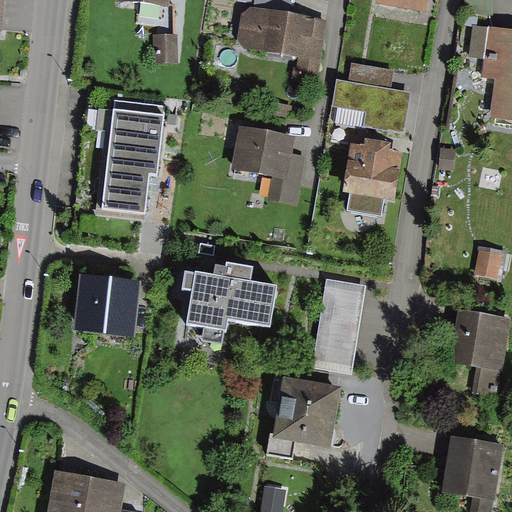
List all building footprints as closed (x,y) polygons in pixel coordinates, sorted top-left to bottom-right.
[(168,6),(169,0),(118,0),(119,4),(168,9),(168,6)] [(292,0),(265,0),(264,8),(255,6),(254,12),(289,18),(292,0)] [(376,0),(375,9),(427,17),(429,0),(376,0)] [(493,0),(465,0),(463,12),(493,17),(493,0)] [(318,82),(328,24),(289,18),(254,12),(251,12),(242,17),(238,43),(244,52),(298,61),(296,78),(318,82)] [(511,33),(473,28),(469,59),(484,62),(481,80),(497,82),(491,121),(511,123),(511,33)] [(179,65),(179,36),(176,36),(153,37),(154,66),(179,65)] [(395,73),(352,65),(349,85),(392,92),(395,73)] [(405,137),(412,95),(392,92),(349,85),(337,83),(332,109),(339,111),(367,115),(364,130),(405,137)] [(166,107),(114,102),(102,215),(146,220),(150,180),(158,181),(166,107)] [(290,120),(292,107),(265,103),(263,116),(290,120)] [(367,115),(339,111),(336,128),(364,132),(364,130),(367,115)] [(296,141),(240,130),(232,173),(273,181),(269,203),(297,208),(307,159),(293,156),(296,141)] [(365,151),(351,149),(343,198),(349,199),(346,215),(382,221),(385,204),(395,206),(404,157),(390,155),(391,150),(366,145),(365,151)] [(456,151),(441,150),(439,171),(454,173),(456,151)] [(502,257),(479,252),(475,276),(497,281),(502,257)] [(196,282),(185,280),(182,296),(193,298),(187,331),(204,334),(202,347),(224,351),(226,339),(229,340),(230,329),(272,336),(279,293),(252,289),(254,274),(227,269),(226,274),(216,273),(214,284),(196,281),(196,282)] [(141,286),(80,280),(74,337),(136,343),(141,286)] [(368,289),(327,282),(312,371),(353,378),(368,289)] [(510,323),(459,314),(450,367),(477,372),(473,396),(497,400),(510,323)] [(332,455),(342,392),(327,390),(328,378),(300,372),(298,385),(284,382),(283,379),(279,377),(276,378),(274,381),(271,402),(280,403),(275,437),(270,437),(266,459),(293,464),(296,450),(332,455)] [(493,511),(504,448),(450,439),(441,497),(473,502),(471,511),(493,511)] [(124,504),(127,487),(55,474),(48,511),(142,511),(143,508),(124,504)] [(261,502),(283,504),(285,487),(263,484),(261,502)] [(248,511),(251,499),(232,495),(230,507),(248,511)] [(282,511),(283,504),(261,502),(259,511),(282,511)]
